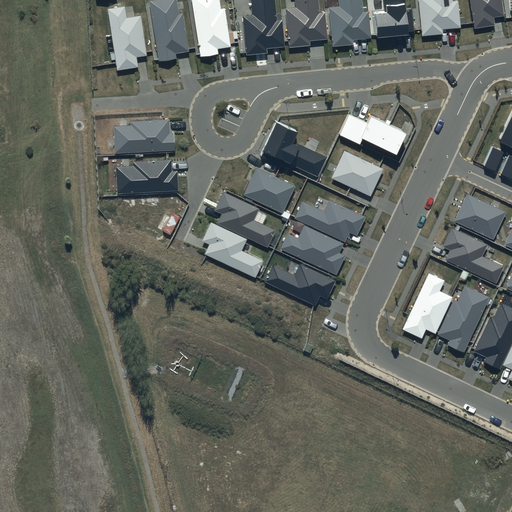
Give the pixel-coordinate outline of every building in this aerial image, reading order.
[(176,11),(174,0),(147,0),(156,58),(174,56),(173,51),(186,49),(186,45),(180,10),(176,11)] [(218,7),(216,0),(189,0),(198,54),(215,51),(214,47),(228,45),(227,41),(222,6),(218,7)] [(275,18),(273,0),(249,0),(250,13),(240,13),(244,53),(264,51),(264,46),(282,44),(279,18),(275,18)] [(317,10),(316,0),(292,0),(293,4),(283,5),(287,45),(307,43),(306,37),(324,36),(322,10),(317,10)] [(361,9),(360,0),(336,0),(336,3),(327,4),(331,44),(351,42),(350,36),(368,35),(365,9),(361,9)] [(403,8),(402,0),(380,0),(382,9),(371,10),(373,33),(406,30),(403,8)] [(416,0),(420,34),(440,32),(439,26),(457,25),(454,0),(416,0)] [(501,11),(499,0),(467,0),(472,26),(492,23),(491,15),(501,13),(501,11)] [(137,13),(124,15),(123,4),(105,6),(113,61),(114,68),(136,65),(134,54),(143,53),(143,50),(137,13)] [(511,102),(495,137),(511,144),(511,102)] [(391,149),(401,129),(388,123),(366,113),(363,120),(346,112),(338,130),(358,140),(360,135),(391,149)] [(167,128),(166,117),(128,118),(128,123),(111,124),(112,150),(173,148),(172,128),(167,128)] [(296,127),(272,117),(260,146),(262,147),(259,153),(316,178),(327,154),(291,138),(296,127)] [(368,194),(381,166),(378,165),(341,148),(328,176),(348,185),(368,194)] [(170,168),(169,157),(130,159),(131,163),(114,164),(115,191),(176,188),(175,168),(170,168)] [(280,211),(293,184),(254,165),(241,192),(280,211)] [(256,206),(221,190),(212,208),(219,211),(214,221),(265,244),(272,228),(250,218),(256,206)] [(468,194),(465,193),(452,220),(491,238),(504,211),(468,194)] [(354,233),(363,214),(360,212),(327,197),(322,209),(300,199),(293,214),(292,216),(342,239),(347,230),(354,233)] [(245,236),(208,219),(199,238),(207,242),(202,252),(204,253),(253,275),(261,258),(239,248),(245,236)] [(511,220),(502,242),(511,246),(511,220)] [(337,250),(341,241),(301,222),(295,235),(285,230),(278,246),(327,269),(334,272),(343,253),(337,250)] [(485,242),(449,225),(440,244),(448,247),(443,256),(493,280),(501,264),(480,254),(485,242)] [(325,296),(333,278),(325,274),(297,261),(292,272),(270,262),(262,279),(312,302),(316,293),(325,296)] [(511,267),(502,285),(511,289),(511,267)] [(436,288),(441,277),(426,271),(400,327),(419,335),(423,326),(433,331),(450,294),(448,293),(436,288)] [(486,295),(460,283),(454,297),(451,296),(434,332),(447,337),(444,342),(460,350),(486,295)] [(511,306),(497,300),(490,314),(488,313),(471,349),(483,354),(481,359),(497,367),(511,334),(511,306)] [(511,337),(500,362),(510,367),(506,376),(511,379),(511,337)]
